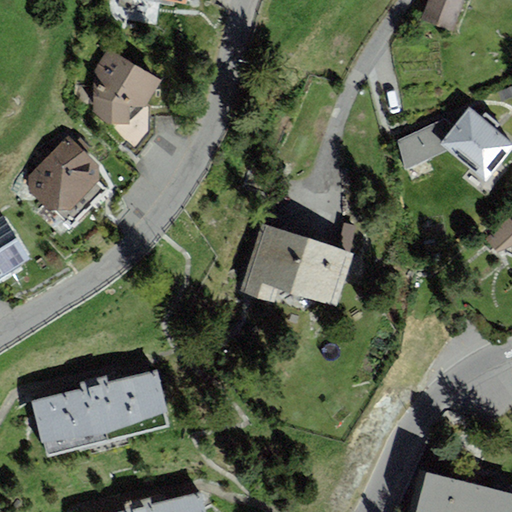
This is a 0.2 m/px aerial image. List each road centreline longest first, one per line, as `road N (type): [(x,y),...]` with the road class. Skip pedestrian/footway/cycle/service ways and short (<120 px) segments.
road 1 (residential): [(0,337),(81,286),(151,227),(213,123),(246,0)]
road 2 (residential): [(363,511),(438,393),(511,349)]
